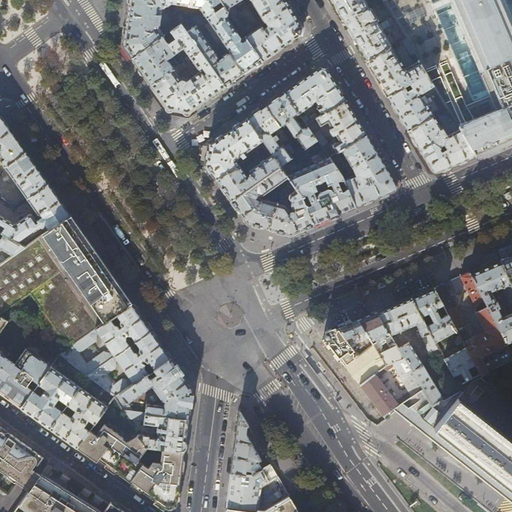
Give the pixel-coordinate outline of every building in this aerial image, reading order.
[(128,0),(126,21),(123,42),(123,44),(132,58),(146,48),(143,43),(146,40),(150,46),(163,37),(170,31),(181,24),(174,15),(173,16),(172,19),(159,28),(162,9),(168,5),(163,0),(128,0)] [(224,5),(220,0),(195,0),(187,6),(199,7),(201,11),(206,18),(224,5)] [(220,0),(224,5),(229,13),(234,10),(232,7),(232,5),(239,0),(220,0)] [(302,27),(286,0),(250,0),(263,21),(264,21),(264,22),(265,22),(266,22),(267,24),(263,26),(263,25),(262,25),(261,26),(246,37),(262,61),(281,48),(301,34),(302,27)] [(329,0),(353,39),(366,61),(391,46),(382,30),(390,25),(387,19),(379,24),(364,0),(329,0)] [(511,21),(503,0),(382,0),(383,1),(384,0),(448,0),(496,112),(459,128),(461,132),(473,156),(478,154),(477,152),(501,142),(502,144),(511,139),(511,21)] [(231,15),(229,13),(224,5),(206,18),(201,21),(204,25),(209,21),(230,50),(229,53),(244,74),(250,70),(262,61),(246,37),(242,39),(227,18),(231,15)] [(201,21),(206,18),(201,11),(201,13),(198,16),(195,15),(189,20),(184,19),(180,13),(179,14),(174,7),(171,9),(174,15),(181,24),(187,31),(201,21)] [(234,9),(234,10),(229,13),(231,15),(235,21),(240,18),(234,9)] [(204,25),(201,21),(187,31),(200,51),(225,87),(234,80),(244,74),(229,53),(226,52),(222,55),(222,58),(219,59),(219,58),(198,28),(204,25)] [(200,51),(187,31),(181,24),(170,31),(175,38),(168,43),(163,37),(150,46),(154,50),(150,53),(146,48),(132,58),(141,71),(151,85),(162,77),(167,73),(179,65),(172,56),(184,48),(190,57),(200,51)] [(402,43),(409,54),(413,51),(407,40),(402,43)] [(132,58),(123,44),(123,42),(117,42),(117,44),(117,45),(117,47),(118,49),(127,61),(132,58)] [(391,46),(366,61),(377,78),(387,96),(426,73),(419,60),(405,68),(401,67),(400,65),(401,64),(400,61),(391,46)] [(225,87),(200,51),(190,57),(200,71),(186,81),(185,81),(185,80),(184,80),(184,79),(183,79),(182,79),(181,80),(177,74),(187,67),(183,62),(179,65),(167,73),(170,76),(164,80),(162,77),(151,85),(160,97),(168,110),(175,110),(182,112),(187,113),(206,100),(225,87)] [(300,80),(284,92),(299,113),(313,103),(312,102),(316,100),(319,105),(317,107),(321,115),(346,100),(336,84),(327,68),(320,66),(300,80)] [(426,73),(387,96),(398,113),(408,130),(432,116),(425,105),(427,103),(426,101),(423,102),(423,101),(420,97),(418,98),(419,95),(434,85),(431,80),(426,73)] [(274,98),(266,104),(280,126),(285,123),(288,127),(286,128),(291,134),(292,133),(295,137),(296,136),(305,148),(317,140),(314,134),(308,127),(306,129),(301,128),(294,117),(299,113),(284,92),(274,98)] [(436,103),(442,100),(440,96),(438,93),(432,97),(436,103)] [(356,117),(346,100),(321,115),(316,118),(320,126),(328,122),(331,127),(330,129),(329,130),(332,135),(333,135),(334,135),(335,135),(339,140),(329,147),(333,152),(335,150),(336,152),(341,149),(367,134),(356,117)] [(254,112),(247,117),(263,140),(267,146),(280,165),(292,157),(283,143),(279,146),(275,141),(277,140),(274,135),(272,136),(270,133),(280,126),(266,104),(254,112)] [(302,117),(306,124),(310,122),(305,114),(302,117)] [(450,126),(456,123),(451,114),(445,118),(450,126)] [(0,115),(0,153),(3,157),(0,159),(5,166),(26,151),(13,132),(1,115),(0,115)] [(433,116),(432,116),(408,130),(417,145),(431,169),(438,171),(451,166),(473,156),(461,132),(449,138),(446,137),(442,129),(441,130),(433,116)] [(244,153),(263,140),(247,117),(228,130),(209,144),(209,147),(209,151),(209,152),(208,157),(207,160),(206,163),(209,168),(217,179),(227,171),(231,171),(240,165),(236,159),(241,155),(242,158),(246,155),(244,153)] [(314,134),(317,140),(322,146),(328,142),(319,130),(314,134)] [(380,156),(367,134),(341,149),(352,167),(353,167),(355,174),(356,173),(356,174),(354,175),(352,171),(348,173),(350,177),(344,179),(355,207),(375,198),(380,196),(392,191),(394,190),(396,183),(395,182),(386,167),(380,156)] [(485,152),(502,144),(501,142),(477,152),(478,154),(485,152)] [(231,200),(280,165),(267,146),(263,149),(269,157),(249,170),(250,175),(249,175),(248,175),(248,176),(240,165),(231,171),(227,171),(217,179),(223,188),(231,200)] [(37,167),(26,151),(5,166),(27,198),(49,183),(37,167)] [(312,204),(307,206),(314,224),(333,216),(355,207),(344,179),(342,175),(340,173),(333,163),(330,157),(287,175),(293,183),(302,196),(307,193),(312,204)] [(338,159),(333,163),(340,173),(345,169),(338,159)] [(287,175),(280,165),(231,200),(239,211),(247,222),(268,228),(272,216),(274,213),(277,203),(262,199),(256,196),(257,194),(262,195),(285,179),(289,185),(293,183),(287,175)] [(397,180),(389,166),(386,167),(395,182),(397,180)] [(60,199),(49,183),(27,198),(41,218),(37,220),(33,214),(30,214),(15,224),(0,215),(0,230),(17,241),(27,234),(28,236),(34,232),(33,230),(40,225),(42,227),(45,224),(47,227),(44,229),(46,232),(71,215),(60,199)] [(302,196),(293,183),(289,185),(293,191),(289,194),(289,197),(292,201),(291,204),(293,208),(292,210),(291,211),(290,211),(290,212),(285,205),(277,203),(274,213),(272,216),(268,228),(279,232),(290,235),(302,230),(314,224),(307,206),(303,197),(302,196)] [(85,235),(71,215),(46,232),(26,246),(14,255),(7,259),(0,264),(0,313),(29,293),(39,307),(37,317),(40,324),(48,335),(59,342),(66,343),(69,347),(96,328),(132,303),(120,286),(104,262),(85,235)] [(0,246),(14,255),(26,246),(17,241),(0,230),(0,246)] [(511,253),(511,243),(497,249),(501,258),(511,253)] [(511,253),(501,258),(500,259),(511,287),(511,253)] [(484,266),(469,272),(487,305),(490,310),(498,307),(499,306),(497,300),(495,301),(491,291),(502,286),(510,303),(511,302),(511,287),(500,259),(484,266)] [(469,272),(459,276),(465,287),(478,310),(487,305),(469,272)] [(465,287),(459,276),(450,280),(456,292),(465,287)] [(433,287),(457,330),(458,332),(464,329),(463,326),(465,325),(443,283),(433,287)] [(422,292),(410,297),(434,342),(457,330),(433,287),(422,292)] [(394,304),(376,312),(389,335),(416,323),(429,353),(438,349),(434,342),(410,297),(394,304)] [(143,318),(132,303),(96,328),(98,333),(111,351),(115,356),(129,346),(125,340),(125,336),(124,335),(127,333),(128,334),(131,335),(135,341),(151,330),(143,318)] [(490,310),(487,305),(478,310),(476,311),(485,330),(463,341),(463,342),(466,347),(480,373),(481,375),(489,371),(481,356),(507,343),(504,338),(490,310)] [(511,313),(503,317),(498,307),(490,310),(504,338),(507,343),(511,341),(511,313)] [(367,316),(358,319),(373,343),(378,351),(381,349),(382,347),(381,343),(383,342),(382,339),(384,338),(388,345),(390,348),(393,347),(391,343),(394,342),(389,335),(376,312),(367,316)] [(348,324),(351,323),(348,317),(335,323),(337,328),(348,324)] [(358,319),(351,322),(351,323),(348,324),(337,328),(358,355),(363,351),(357,344),(358,341),(361,339),(364,340),(369,347),(373,343),(358,319)] [(97,334),(98,333),(96,328),(69,347),(60,354),(87,375),(115,356),(111,351),(110,352),(104,351),(86,362),(79,352),(96,340),(97,334)] [(358,355),(337,328),(330,331),(326,333),(324,336),(324,338),(345,365),(358,355)] [(158,340),(151,330),(135,341),(138,346),(138,350),(136,351),(133,351),(129,346),(115,356),(118,360),(130,378),(133,383),(170,357),(158,340)] [(458,346),(463,342),(463,341),(460,336),(454,339),(458,346)] [(396,345),(403,358),(411,371),(422,364),(409,341),(401,346),(399,343),(396,345)] [(396,345),(394,342),(391,343),(393,347),(390,348),(383,351),(381,349),(378,351),(386,366),(391,363),(403,358),(396,345)] [(378,351),(373,343),(369,347),(363,351),(358,355),(345,365),(360,385),(386,366),(378,351)] [(511,359),(511,353),(507,343),(481,356),(489,371),(511,359)] [(39,354),(28,346),(27,349),(37,357),(39,354)] [(478,375),(480,373),(466,347),(444,359),(458,385),(478,375)] [(39,383),(51,366),(37,357),(27,349),(26,348),(14,364),(0,353),(0,392),(21,407),(34,390),(39,383)] [(116,362),(118,360),(115,356),(87,375),(114,396),(133,383),(130,378),(128,379),(122,378),(113,385),(106,374),(115,367),(116,362)] [(180,372),(170,357),(133,383),(114,396),(122,409),(132,411),(126,402),(151,384),(163,401),(162,404),(145,402),(143,412),(188,418),(189,405),(191,391),(191,389),(191,388),(190,386),(190,385),(180,372)] [(411,371),(403,358),(391,363),(393,366),(411,396),(414,393),(422,388),(411,371)] [(393,366),(391,363),(386,366),(360,385),(370,398),(383,416),(393,409),(394,408),(392,405),(383,393),(387,391),(385,388),(382,390),(374,380),(388,369),(393,366)] [(443,400),(422,364),(411,371),(422,388),(432,406),(443,400)] [(80,386),(51,366),(39,383),(47,388),(41,396),(34,390),(21,407),(36,418),(50,428),(63,411),(54,404),(59,397),(68,403),(80,386)] [(511,401),(478,375),(458,385),(460,390),(443,400),(432,406),(422,388),(414,393),(411,396),(401,403),(394,408),(393,409),(408,421),(433,441),(490,486),(511,503),(511,401)] [(80,386),(68,403),(76,410),(71,417),(63,411),(50,428),(68,441),(77,447),(89,431),(89,430),(83,426),(89,418),(95,423),(107,406),(80,386)] [(239,408),(233,459),(232,472),(251,474),(270,462),(267,456),(262,460),(247,432),(251,430),(239,408)] [(143,412),(132,411),(122,409),(127,417),(128,418),(143,419),(143,422),(157,424),(157,425),(156,426),(156,427),(156,429),(156,431),(157,432),(157,435),(154,437),(148,436),(148,435),(137,433),(137,434),(144,445),(147,445),(162,447),(184,450),(186,434),(188,418),(143,412)] [(182,464),(184,450),(162,447),(161,456),(159,456),(159,461),(152,461),(148,466),(138,459),(147,445),(144,445),(137,434),(127,440),(126,440),(125,440),(122,438),(122,436),(104,423),(95,434),(89,430),(89,431),(77,447),(97,462),(98,460),(145,493),(168,509),(177,505),(178,494),(180,483),(182,464)] [(0,487),(8,494),(16,482),(30,491),(41,475),(32,469),(36,464),(37,465),(43,457),(0,426),(0,487)] [(255,511),(258,483),(261,483),(266,480),(277,474),(270,462),(251,474),(232,472),(229,490),(227,508),(255,511)] [(284,486),(277,474),(266,480),(272,492),(284,486)] [(41,475),(30,491),(15,511),(99,511),(90,506),(41,475)] [(277,505),(290,497),(284,486),(272,492),(270,493),(277,505)] [(300,511),(294,502),(290,497),(277,505),(264,511),(263,511),(255,511),(227,508),(226,511),(300,511)] [(125,511),(111,502),(104,511),(125,511)]
